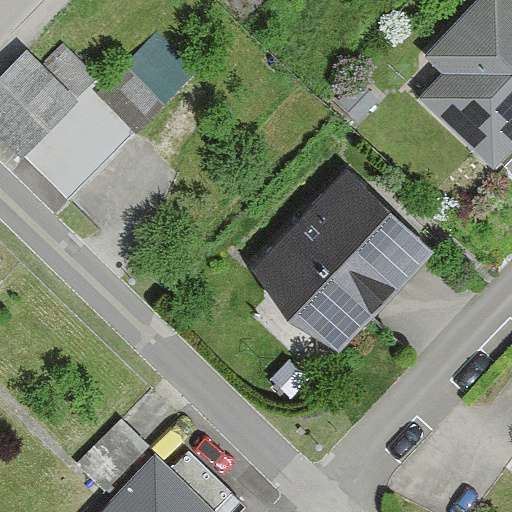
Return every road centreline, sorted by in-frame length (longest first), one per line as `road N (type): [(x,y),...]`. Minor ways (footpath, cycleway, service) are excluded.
road 1 (residential): [(314,488),(0,188)]
road 2 (residential): [(511,281),(314,488)]
